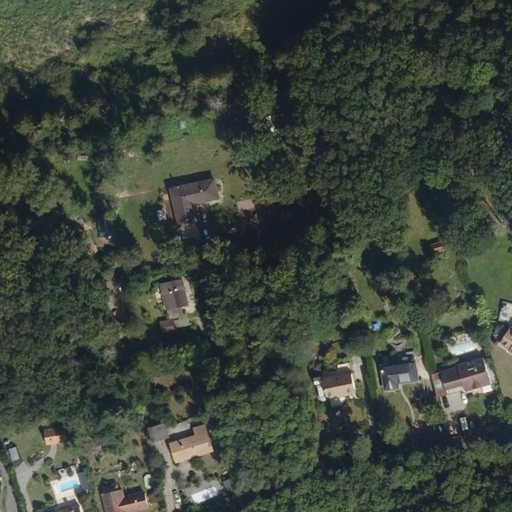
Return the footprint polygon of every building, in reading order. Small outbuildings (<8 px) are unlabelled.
[(395,188),(390,168),(382,170),(388,191),(395,188)] [(203,202),(198,182),(170,188),(169,183),(161,185),(162,191),(157,191),(166,231),(186,227),(181,206),(203,202)] [(109,214),(95,218),(101,238),(114,234),(109,214)] [(430,258),(445,253),(442,245),(428,250),(430,258)] [(187,306),(182,280),(161,284),(166,310),(169,310),(171,319),(187,315),(185,307),(187,306)] [(175,328),(189,325),(187,317),(173,320),(175,328)] [(511,329),(502,338),(510,346),(511,349),(511,329)] [(456,371),(461,394),(467,393),(467,395),(491,387),(484,361),(460,369),(460,370),(456,371)] [(417,388),(417,369),(382,371),(384,395),(395,395),(395,389),(417,388)] [(447,398),(461,394),(456,371),(441,375),(447,398)] [(430,378),(436,401),(447,398),(441,375),(430,378)] [(352,399),(348,377),(320,384),(320,383),(310,385),(311,392),(314,392),(317,409),(324,407),(324,405),(352,399)] [(153,442),(169,437),(165,422),(148,427),(153,442)] [(63,426),(44,429),(46,445),(66,442),(63,426)] [(211,464),(205,436),(194,438),(196,446),(178,450),(182,465),(196,462),(197,466),(211,464)] [(16,446),(7,449),(18,475),(27,471),(16,446)] [(79,473),(83,489),(88,487),(83,472),(79,473)] [(187,492),(197,506),(218,492),(207,477),(187,492)] [(103,503),(122,498),(120,489),(101,494),(103,503)] [(151,504),(159,502),(156,492),(149,494),(151,504)] [(124,503),(122,498),(103,503),(105,511),(147,511),(148,511),(145,498),(124,503)]
